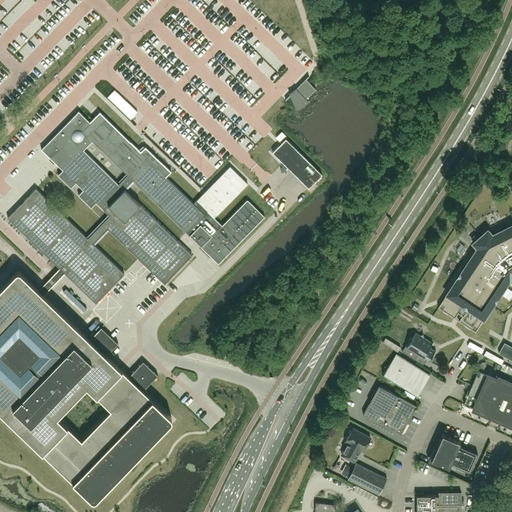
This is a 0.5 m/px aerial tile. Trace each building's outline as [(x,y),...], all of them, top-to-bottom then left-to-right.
[(241,0),(235,5),(244,17),(262,3),(264,5),(270,1),(271,4),(276,0),(241,0)] [(291,95),(297,108),(307,101),(305,99),(316,88),(306,79),(309,76),(308,76),(285,99),(286,100),(291,95)] [(237,122),(245,114),(232,101),(228,104),(219,96),(215,100),(237,122)] [(230,166),(201,195),(198,198),(194,203),(166,176),(171,170),(145,145),(140,150),(99,112),(90,122),(79,111),(78,111),(42,149),(48,155),(50,158),(50,160),(50,162),(52,163),(54,164),(56,163),(59,165),(63,170),(58,175),(71,187),(76,182),(83,190),(78,195),(91,207),(96,202),(109,215),(88,238),(36,188),(7,218),(52,260),(59,268),(65,274),(96,303),(124,273),(93,243),(108,229),(164,283),(192,255),(124,189),(133,180),(186,232),(189,230),(191,232),(189,234),(201,246),(219,263),(265,217),(247,200),(222,225),(214,218),(248,184),(238,174),(230,166)] [(308,188),(314,183),(322,174),(286,139),(272,152),(308,188)] [(511,224),(492,234),(487,229),(472,243),(476,248),(438,308),(454,319),(458,313),(462,316),(458,321),(475,333),(508,282),(511,284),(511,224)] [(0,411),(83,492),(86,495),(90,499),(92,500),(95,500),(97,499),(170,422),(172,421),(172,419),(171,417),(166,412),(163,410),(142,390),(144,388),(145,388),(157,375),(157,374),(156,375),(143,362),(144,362),(143,361),(130,374),(131,375),(129,377),(121,369),(117,365),(106,355),(91,340),(44,295),(64,275),(65,274),(59,268),(38,289),(21,272),(19,271),(17,271),(15,273),(0,287),(0,411)] [(88,309),(67,289),(64,292),(85,313),(88,309)] [(411,338),(402,352),(415,359),(418,354),(429,361),(435,351),(430,348),(433,343),(424,337),(423,333),(422,333),(422,334),(420,335),(416,332),(412,338),(411,338)] [(385,338),(382,342),(397,352),(400,347),(385,338)] [(511,346),(504,342),(498,353),(511,360),(511,346)] [(395,355),(382,376),(417,397),(430,376),(395,355)] [(489,414),(504,421),(511,425),(511,383),(499,377),(498,380),(478,371),(464,404),(488,415),(489,414)] [(401,435),(417,406),(379,385),(377,389),(376,390),(375,391),(374,392),(373,393),(372,394),(372,395),(371,397),(371,398),(371,399),(363,414),(401,435)] [(363,451),(371,438),(353,428),(346,441),(348,443),(342,454),(354,461),(361,450),(363,451)] [(461,442),(442,434),(436,449),(434,448),(428,460),(437,464),(438,463),(449,468),(451,464),(459,445),(461,442)] [(451,464),(460,468),(469,450),(459,445),(451,464)] [(469,450),(460,468),(470,472),(478,454),(469,450)] [(348,479),(379,494),(387,478),(356,463),(348,479)] [(461,511),(462,492),(438,492),(438,495),(417,496),(417,511),(461,511)] [(359,511),(358,510),(354,511),(335,511),(336,511),(336,509),(336,507),(336,504),(316,502),(315,505),(315,508),(315,510),(315,511),(359,511)]
